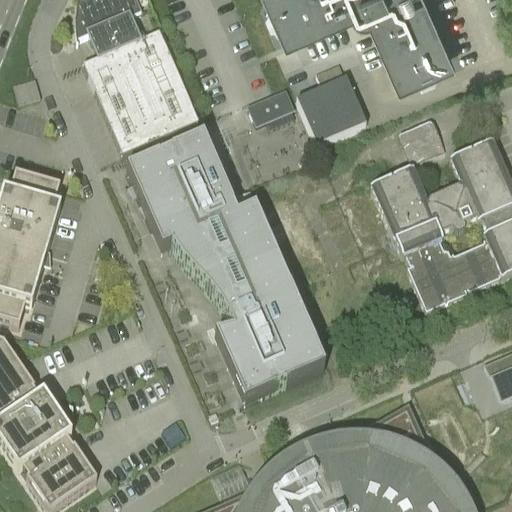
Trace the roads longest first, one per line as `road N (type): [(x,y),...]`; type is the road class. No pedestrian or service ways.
road 1 (unclassified): [(202,454),(39,74),(38,34),(54,0)]
road 2 (unclassified): [(202,454),(511,322)]
